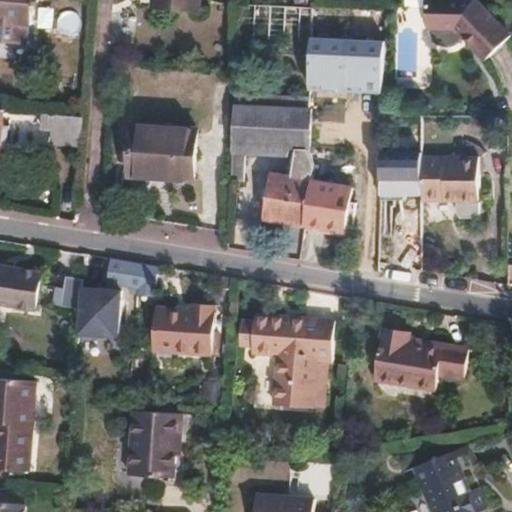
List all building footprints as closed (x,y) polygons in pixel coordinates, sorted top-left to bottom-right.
[(0,0),(0,38),(25,41),(28,22),(33,22),(35,0),(0,0)] [(429,0),(428,28),(453,29),(484,63),(510,40),(484,12),(474,11),(474,0),(429,0)] [(386,40),(314,38),(312,90),(385,93),(386,40)] [(234,105),(232,144),(297,147),(307,148),(309,108),(234,105)] [(83,116),(38,111),(37,122),(50,123),(49,139),(81,143),(83,116)] [(135,122),(132,173),(193,177),(197,126),(135,122)] [(292,177),(313,180),(316,164),(307,148),(297,147),(292,177)] [(424,195),(424,199),(480,200),(480,157),(425,156),(425,165),(424,195)] [(425,165),(381,164),(380,194),(424,195),(425,165)] [(266,217),(306,223),(313,180),(292,177),(273,173),(266,217)] [(313,180),(306,223),(345,230),(352,187),(313,180)] [(109,258),(92,255),(90,271),(107,275),(109,258)] [(109,258),(107,275),(107,280),(157,288),(160,266),(109,258)] [(0,265),(0,304),(41,312),(48,273),(0,265)] [(83,307),(85,278),(68,277),(63,306),(83,307)] [(156,313),(150,355),(207,365),(215,323),(210,322),(211,314),(191,311),(190,319),(156,313)] [(242,319),(239,343),(251,345),(250,352),(278,356),(272,404),(309,409),(315,363),(330,364),(335,323),(256,314),(254,320),(242,319)] [(383,325),(374,376),(436,386),(438,375),(464,379),(470,343),(444,339),(442,344),(408,338),(409,329),(383,325)] [(0,376),(0,468),(27,472),(38,381),(0,376)] [(139,411),(135,475),(180,479),(182,455),(179,455),(181,434),(189,434),(191,415),(139,411)] [(463,493),(477,488),(459,441),(445,447),(463,493)] [(445,447),(410,461),(430,511),(472,511),(485,507),(477,488),(463,493),(445,447)] [(430,511),(410,461),(394,468),(412,511),(430,511)] [(32,491),(0,487),(0,511),(34,511),(35,503),(31,502),(32,491)] [(251,494),(249,511),(314,511),(315,499),(251,494)]
